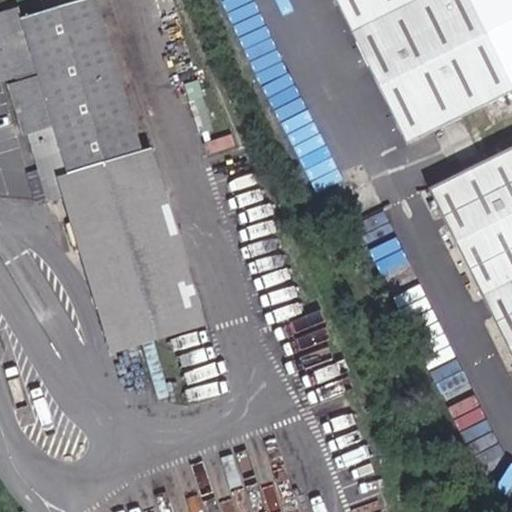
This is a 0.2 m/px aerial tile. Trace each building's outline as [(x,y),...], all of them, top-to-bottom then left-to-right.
[(87,0),(46,0),(49,11),(88,1),(87,0)] [(511,0),(336,0),(412,151),(446,132),(456,155),(479,144),(468,122),(511,100),(511,0)] [(20,13),(17,13),(0,17),(0,84),(16,80),(19,91),(10,93),(24,146),(33,144),(51,209),(60,206),(71,204),(65,184),(138,163),(94,5),(22,23),(20,13)] [(511,155),(490,167),(479,144),(456,155),(468,179),(433,195),(511,352),(511,155)] [(148,159),(138,163),(65,184),(71,204),(60,206),(103,363),(197,337),(148,159)] [(397,294),(421,281),(388,216),(364,228),(397,294)]
